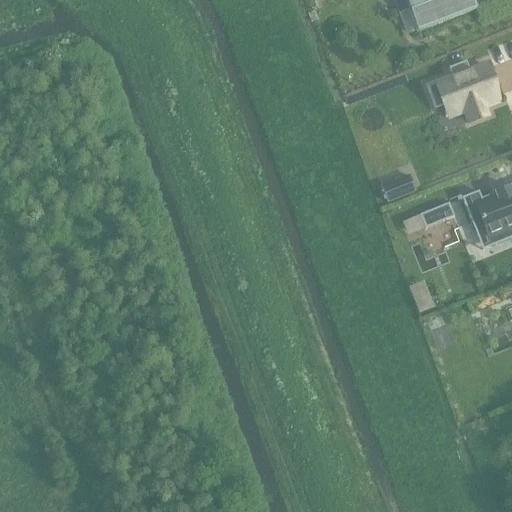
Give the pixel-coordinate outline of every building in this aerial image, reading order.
[(473,0),(392,0),(398,15),(409,11),(417,33),(477,11),(473,0)] [(450,121),(466,115),(469,124),(487,117),(483,107),(498,101),(485,66),(468,73),(465,63),(449,69),(452,79),(437,84),(437,85),(427,88),(435,110),(445,106),(450,121)] [(405,166),(379,174),(381,182),(408,175),(405,166)] [(382,188),(388,204),(415,193),(408,177),(382,188)] [(462,200),(472,225),(481,221),(488,239),(495,236),(506,232),(509,240),(511,239),(511,190),(510,191),(509,188),(495,194),(496,197),(482,203),(478,194),(462,200)] [(420,217),(426,231),(454,220),(449,205),(420,217)]
